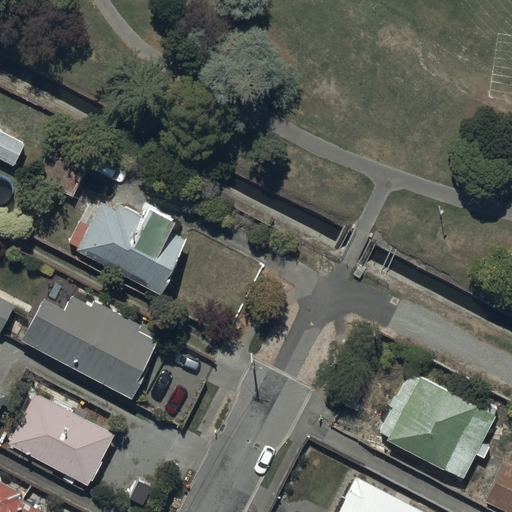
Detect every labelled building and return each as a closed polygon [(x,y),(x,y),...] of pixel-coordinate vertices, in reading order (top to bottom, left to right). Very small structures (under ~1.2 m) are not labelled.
[(27,144),(0,129),(0,158),(16,166),(27,144)] [(92,161),(56,143),(38,179),(74,197),(92,161)] [(84,225),(73,247),(81,251),(80,254),(164,297),(172,281),(169,280),(188,243),(172,234),(179,220),(152,206),(145,219),(122,208),(119,213),(105,206),(93,229),(84,225)] [(0,331),(3,333),(16,307),(0,297),(0,331)] [(133,395),(160,342),(141,332),(144,326),(96,302),(93,309),(73,299),(67,311),(45,301),(25,341),(133,395)] [(494,403),(416,365),(384,431),(462,469),(494,403)] [(109,418),(33,379),(5,434),(85,476),(112,423),(108,421),(109,418)] [(511,456),(503,453),(483,493),(511,507),(511,456)] [(442,511),(354,466),(329,511),(442,511)] [(0,511),(62,511),(17,488),(19,483),(0,473),(0,511)]
